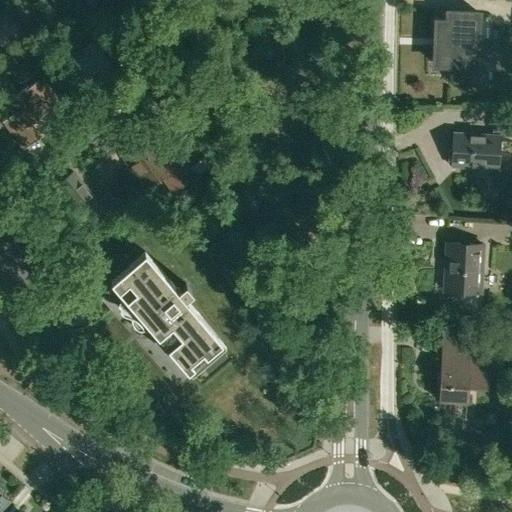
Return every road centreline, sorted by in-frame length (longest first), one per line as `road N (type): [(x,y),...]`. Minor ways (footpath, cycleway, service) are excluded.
road 1 (tertiary): [(357,305),(368,0)]
road 2 (tertiary): [(254,511),(161,484),(10,401)]
road 3 (tertiary): [(374,501),(359,459),(357,305)]
road 4 (tertiary): [(357,305),(328,498)]
road 5 (tertiary): [(10,401),(61,456),(137,511)]
road 6 (residential): [(0,67),(127,0)]
